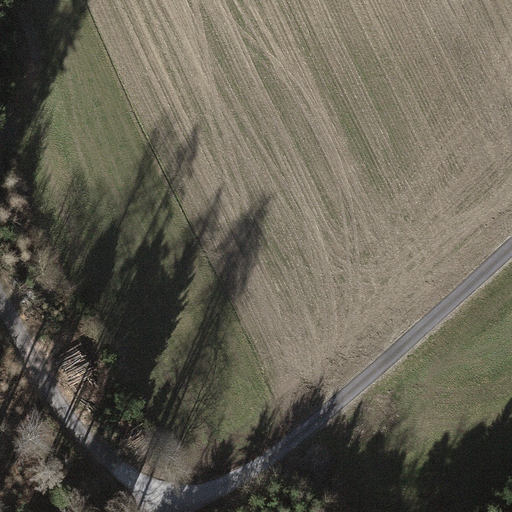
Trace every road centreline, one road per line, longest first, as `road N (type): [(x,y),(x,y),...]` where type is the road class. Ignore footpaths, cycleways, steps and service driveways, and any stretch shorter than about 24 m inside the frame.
road 1 (residential): [(511,248),(282,450),(212,491),(178,499)]
road 2 (track): [(0,300),(83,436),(116,468),(178,499),(163,511)]
